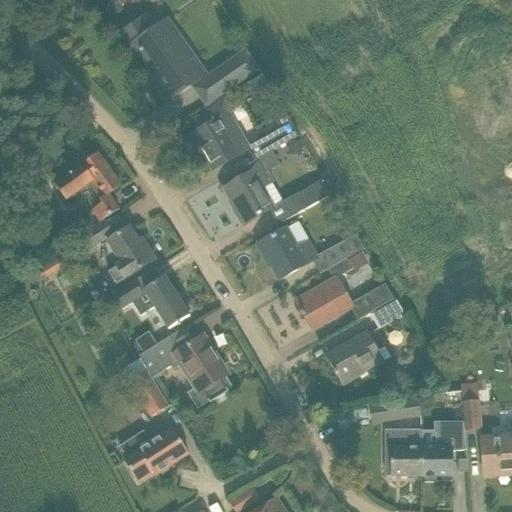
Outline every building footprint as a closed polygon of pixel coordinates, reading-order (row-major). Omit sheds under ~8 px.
[(161,83),(156,86),(167,102),(205,76),(178,37),(171,41),(160,25),(150,32),(141,19),(121,33),(131,47),(134,45),(161,83)] [(244,53),(212,76),(224,93),(256,70),(244,53)] [(201,151),(213,171),(249,149),(223,104),(193,121),(199,131),(191,136),(200,151),(201,151)] [(259,141),(267,155),(298,136),(286,116),(275,122),(279,129),(259,141)] [(301,142),(289,142),(289,154),(301,154),(301,142)] [(51,181),(65,202),(89,185),(102,204),(90,211),(98,223),(118,210),(108,195),(120,187),(97,155),(82,166),(78,161),(51,181)] [(236,209),(245,225),(283,203),(258,160),(231,175),(236,183),(226,188),(237,208),(236,209)] [(290,200),(298,214),(331,196),(323,182),(298,196),(298,195),(290,200)] [(81,237),(90,251),(115,236),(106,222),(81,237)] [(258,245),(267,261),(269,260),(280,280),(318,258),(298,223),(258,245)] [(129,229),(105,243),(119,266),(105,275),(113,287),(154,261),(145,248),(142,249),(129,229)] [(319,256),(328,270),(346,260),(363,250),(354,236),(319,256)] [(362,252),(348,260),(355,272),(368,264),(362,252)] [(484,274),(475,257),(457,267),(466,283),(484,274)] [(346,260),(328,270),(333,279),(309,293),(311,297),(297,305),(301,312),(299,313),(302,317),(303,316),(312,331),(354,307),(337,278),(352,270),(346,260)] [(42,270),(34,275),(38,281),(46,276),(42,270)] [(107,299),(117,314),(132,305),(139,318),(153,309),(167,332),(189,317),(187,313),(191,310),(184,300),(180,302),(164,278),(141,293),(134,282),(107,299)] [(366,296),(375,311),(393,301),(384,286),(366,296)] [(370,317),(379,332),(404,317),(396,302),(370,317)] [(162,330),(150,337),(156,346),(167,339),(162,330)] [(326,356),(341,382),(358,372),(361,376),(383,364),(366,333),(326,356)] [(138,358),(151,380),(171,367),(173,370),(181,366),(196,390),(189,394),(197,409),(208,402),(209,404),(228,393),(226,390),(230,388),(224,377),(227,375),(203,338),(182,351),(172,336),(167,339),(156,346),(138,358)] [(137,404),(140,402),(150,419),(168,408),(146,372),(125,385),(137,404)] [(386,407),(389,421),(420,416),(418,401),(386,407)] [(479,401),(462,403),(462,406),(463,424),(464,424),(465,432),(482,431),(479,401)] [(420,433),(420,449),(421,449),(421,477),(425,477),(426,480),(435,480),(436,477),(451,477),(452,453),(466,452),(464,432),(464,424),(434,424),(434,433),(420,433)] [(146,442),(147,445),(123,461),(138,484),(153,474),(154,476),(188,455),(172,429),(161,436),(159,434),(146,442)] [(420,431),(384,431),(384,450),(391,450),(391,477),(406,477),(407,480),(416,480),(417,477),(421,477),(421,449),(420,449),(420,433),(420,431)] [(511,435),(481,438),(484,477),(511,475),(511,435)] [(466,460),(458,460),(458,473),(467,473),(466,460)] [(228,505),(232,511),(241,511),(260,500),(252,488),(228,505)] [(284,511),(276,498),(255,511),(284,511)]
